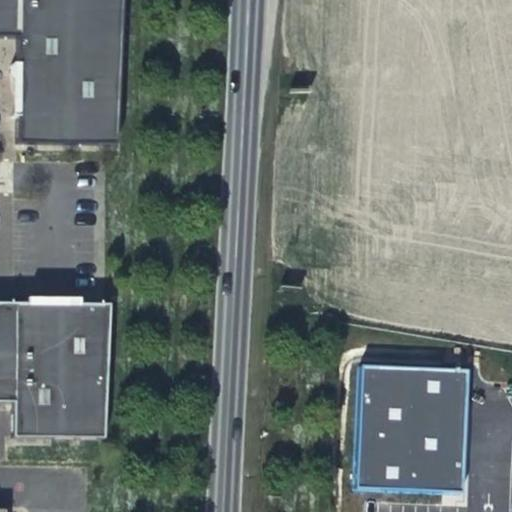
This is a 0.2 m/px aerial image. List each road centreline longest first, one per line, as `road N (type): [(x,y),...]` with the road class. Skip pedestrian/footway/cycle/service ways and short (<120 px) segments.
road 1 (primary): [(231,511),(252,0)]
road 2 (primary): [(232,0),(211,511)]
